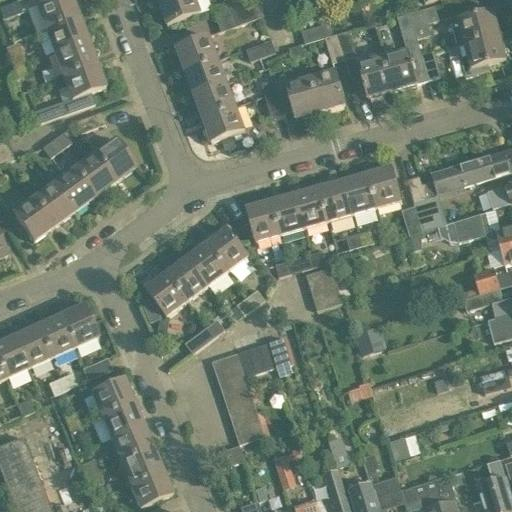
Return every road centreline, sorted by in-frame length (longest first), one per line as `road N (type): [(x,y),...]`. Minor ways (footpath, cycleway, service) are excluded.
road 1 (residential): [(186,195),(511,101)]
road 2 (residential): [(201,511),(96,263)]
road 3 (residential): [(186,195),(115,0)]
